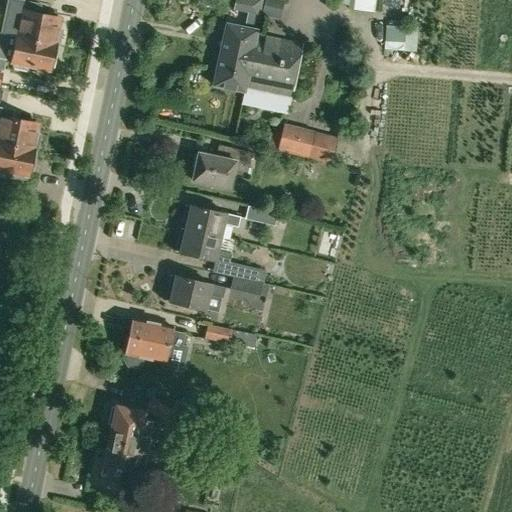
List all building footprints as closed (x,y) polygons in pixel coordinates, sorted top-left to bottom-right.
[(24,0),(6,0),(0,32),(0,33),(20,38),(57,45),(57,44),(61,45),(63,31),(59,31),(62,20),(39,15),(42,4),(24,0)] [(281,0),(263,0),(261,15),(279,19),(284,0),(281,0)] [(368,7),(375,8),(376,0),(348,0),(348,6),(362,9),(362,8),(367,8),(368,7)] [(418,8),(418,0),(394,0),(394,7),(418,8)] [(244,91),(256,34),(257,30),(226,23),(212,85),(244,91)] [(394,45),(402,45),(404,46),(405,26),(383,24),(382,36),(394,37),(394,45)] [(0,69),(3,70),(5,59),(15,61),(14,63),(16,64),(15,67),(28,69),(28,70),(28,69),(29,66),(51,70),(57,45),(20,38),(0,33),(0,69)] [(302,44),(256,34),(244,91),(241,104),(288,114),(291,96),(302,44)] [(2,118),(0,126),(0,143),(34,151),(34,149),(38,150),(41,137),(37,137),(39,125),(2,118)] [(278,151),(306,158),(308,158),(330,163),(336,137),(314,132),(315,131),(284,124),(278,151)] [(29,176),(34,151),(0,143),(0,176),(7,177),(11,176),(25,178),(26,175),(29,176)] [(229,188),(232,173),(246,176),(251,152),(219,144),(216,156),(198,152),(192,180),(229,188)] [(239,216),(226,214),(186,204),(180,228),(220,237),(223,224),(237,226),(239,216)] [(248,205),(245,218),(274,225),(277,213),(248,205)] [(228,263),(229,262),(231,253),(217,250),(220,237),(180,228),(175,250),(215,260),(228,263)] [(234,263),(234,264),(231,276),(232,276),(233,275),(268,284),(270,277),(258,274),(259,268),(234,263)] [(204,309),(208,294),(222,297),(224,287),(210,284),(170,275),(164,300),(204,309)] [(260,291),(267,293),(268,284),(233,275),(232,276),(230,289),(259,295),(260,291)] [(185,333),(172,330),(173,328),(131,319),(124,352),(126,352),(125,360),(128,365),(135,367),(140,363),(142,355),(166,360),(169,346),(181,348),(182,347),(184,347),(187,335),(184,334),(185,333)] [(250,347),(252,334),(207,324),(203,338),(229,343),(250,347)] [(144,410),(170,424),(177,411),(151,397),(144,410)] [(113,423),(110,440),(147,449),(153,420),(142,418),(143,412),(112,406),(108,422),(113,423)] [(130,478),(130,475),(142,477),(154,480),(160,451),(147,449),(110,440),(102,479),(120,482),(121,476),(130,478)]
